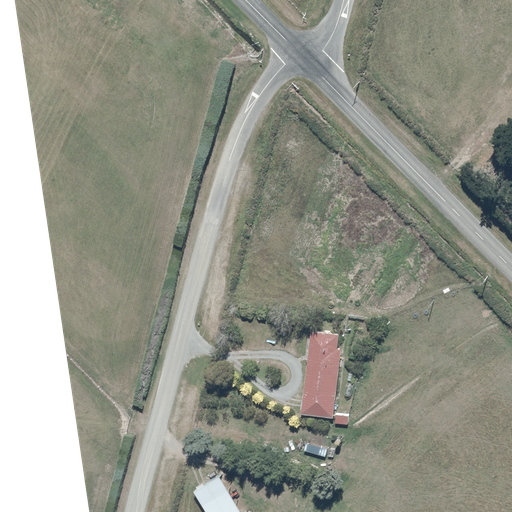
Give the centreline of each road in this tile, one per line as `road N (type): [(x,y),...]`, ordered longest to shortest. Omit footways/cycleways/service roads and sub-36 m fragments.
road 1 (unclassified): [(136,511),(233,144),(297,51)]
road 2 (unclassified): [(511,268),(309,64)]
